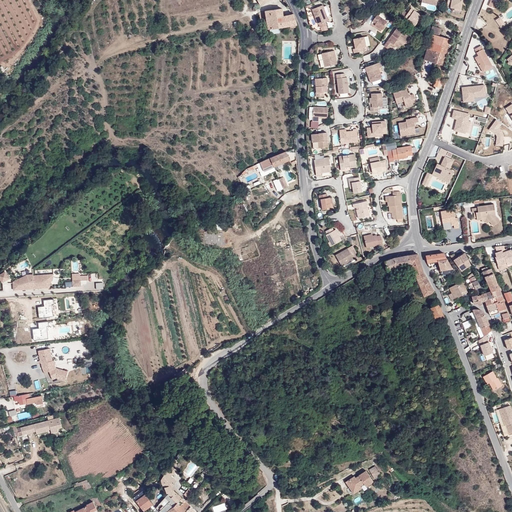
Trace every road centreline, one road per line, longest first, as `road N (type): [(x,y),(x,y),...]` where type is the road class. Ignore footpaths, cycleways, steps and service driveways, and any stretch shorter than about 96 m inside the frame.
road 1 (tertiary): [(336,281),(200,370),(211,408),(275,483),(238,511)]
road 2 (tertiary): [(475,0),(415,182)]
road 3 (tertiary): [(449,318),(511,484)]
road 4 (unclassified): [(308,39),(305,183)]
